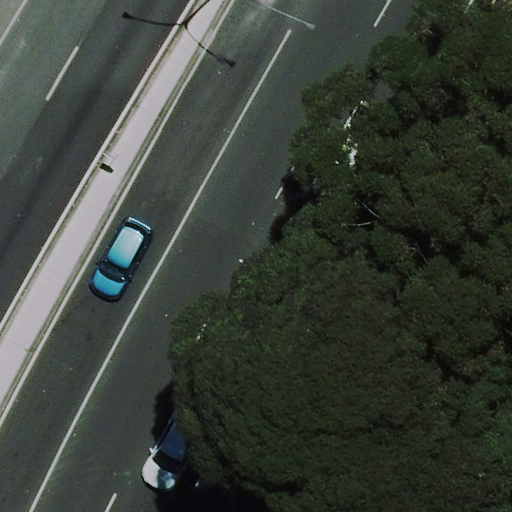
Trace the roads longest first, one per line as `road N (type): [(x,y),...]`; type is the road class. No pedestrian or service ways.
road 1 (trunk): [(348,0),(301,72),(89,511)]
road 2 (trunk): [(0,147),(82,0)]
